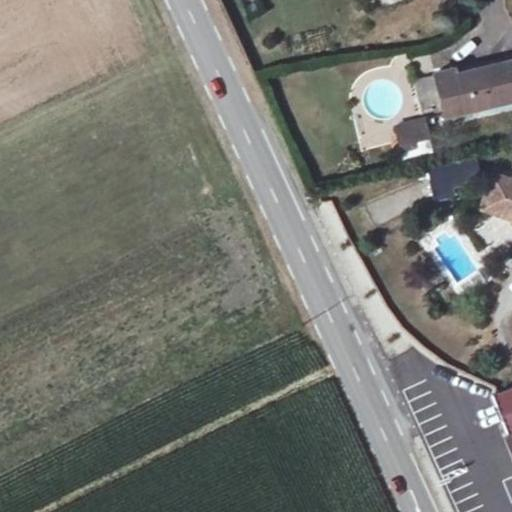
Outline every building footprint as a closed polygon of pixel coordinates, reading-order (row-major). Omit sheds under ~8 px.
[(511,55),(455,69),(456,74),(511,61),(511,55)] [(511,61),(456,74),(455,69),(433,74),(443,116),(511,100),(511,61)] [(412,141),(427,137),(423,119),(394,126),(400,150),(413,147),(412,141)] [(413,147),(400,150),(393,151),(396,162),(432,155),(427,137),(412,141),(413,147)] [(477,161),(427,163),(429,198),(479,196),(477,161)] [(487,203),(497,174),(492,172),(479,208),(495,214),(494,207),(487,203)] [(494,207),(495,214),(510,219),(511,220),(511,179),(497,174),(487,203),(494,207)] [(511,387),(492,396),(511,445),(511,387)]
